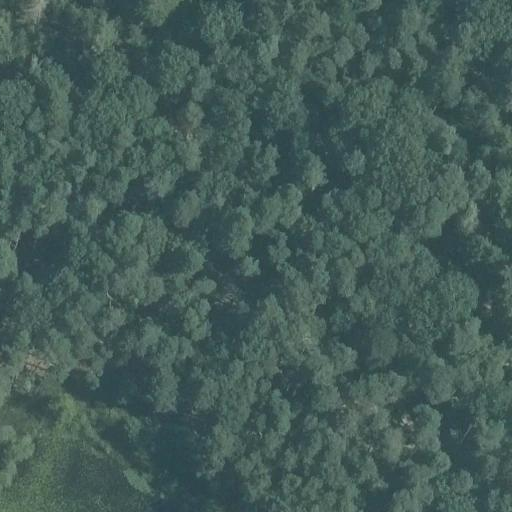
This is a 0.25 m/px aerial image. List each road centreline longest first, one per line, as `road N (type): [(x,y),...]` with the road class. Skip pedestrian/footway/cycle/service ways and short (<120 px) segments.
road 1 (track): [(181,0),(226,59),(418,236),(468,364),(454,511)]
road 2 (track): [(404,217),(511,145)]
